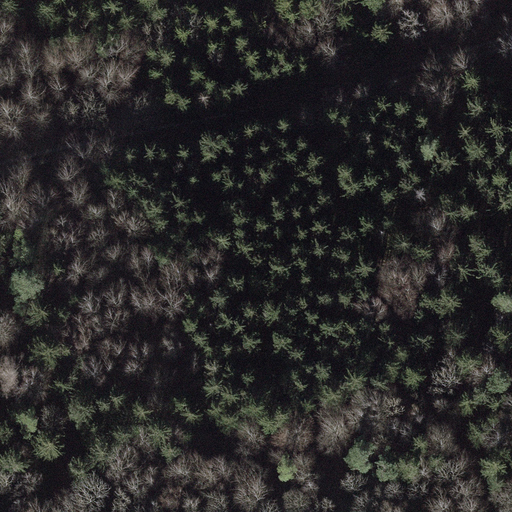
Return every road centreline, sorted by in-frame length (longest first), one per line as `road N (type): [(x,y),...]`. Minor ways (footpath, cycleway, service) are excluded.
road 1 (track): [(0,162),(511,42)]
road 2 (track): [(13,511),(511,374)]
